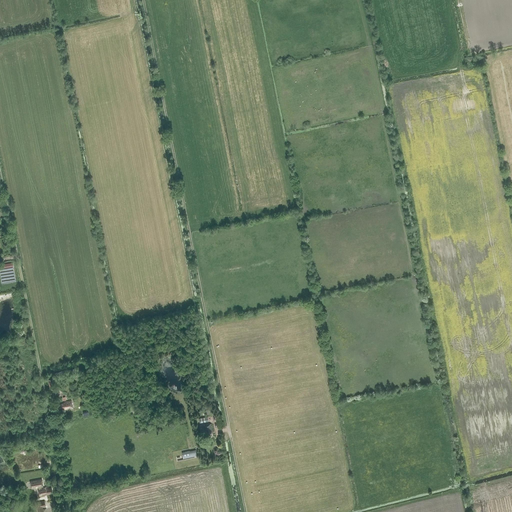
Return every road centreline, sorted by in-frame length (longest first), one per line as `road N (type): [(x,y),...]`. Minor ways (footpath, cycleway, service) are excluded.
road 1 (track): [(141,0),(242,511)]
road 2 (track): [(0,177),(63,511)]
